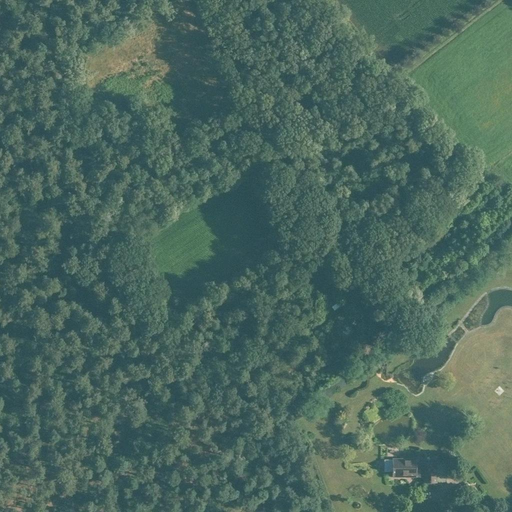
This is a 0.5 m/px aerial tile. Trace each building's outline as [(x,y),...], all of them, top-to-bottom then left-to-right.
[(329,278),(335,273),(326,260),(319,265),(329,278)] [(276,291),(264,300),(268,306),(281,297),(276,291)] [(335,292),(326,298),(331,307),(331,306),(341,300),(335,292)] [(392,460),(384,460),(384,472),(392,472),(392,477),(424,477),(424,463),(416,463),(416,459),(392,459),(392,460)] [(436,463),(424,463),(424,477),(424,483),(436,483),(445,483),(445,464),(436,464),(436,463)] [(467,483),(461,488),(468,497),(474,492),(467,483)]
